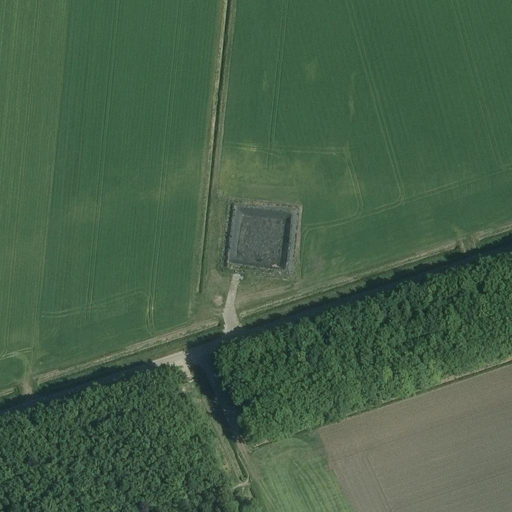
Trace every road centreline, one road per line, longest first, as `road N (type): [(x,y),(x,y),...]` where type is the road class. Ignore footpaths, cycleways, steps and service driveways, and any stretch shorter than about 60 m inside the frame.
road 1 (unclassified): [(0,416),(511,249)]
road 2 (track): [(173,359),(231,511)]
